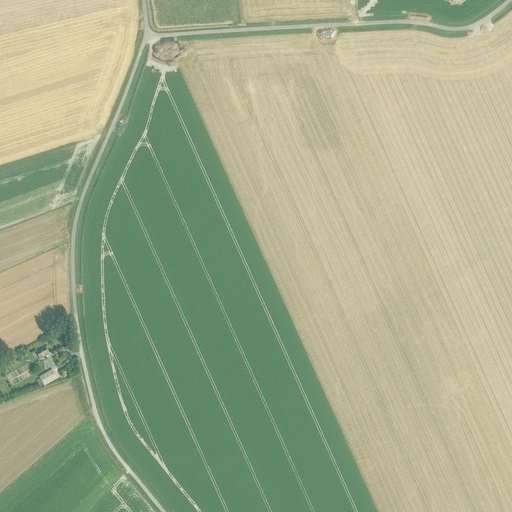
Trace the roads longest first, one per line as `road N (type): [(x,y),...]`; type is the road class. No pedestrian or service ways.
road 1 (track): [(145,34),(410,22),(458,29),(510,0)]
road 2 (track): [(72,313),(80,202),(145,34)]
road 3 (unclassified): [(163,511),(99,427),(72,313)]
